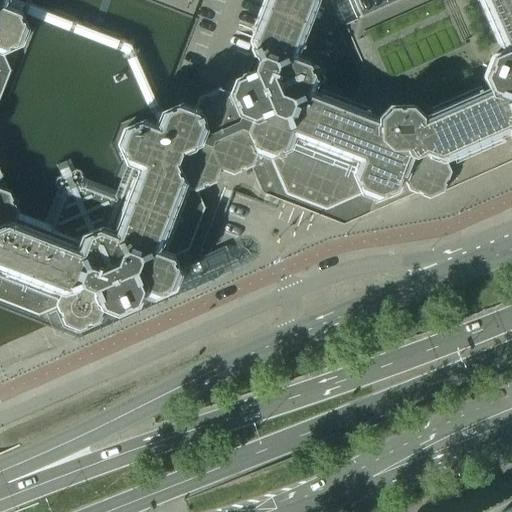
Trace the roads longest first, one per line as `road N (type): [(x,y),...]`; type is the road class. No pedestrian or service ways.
road 1 (primary): [(511,317),(81,469),(7,482)]
road 2 (primary): [(466,266),(191,380),(7,482)]
road 3 (unclassified): [(466,266),(434,259),(363,267),(0,418)]
road 4 (primary): [(107,511),(511,353)]
road 5 (primary): [(279,511),(511,418)]
